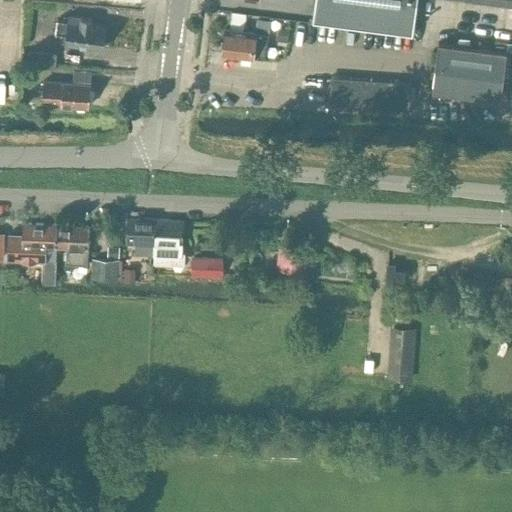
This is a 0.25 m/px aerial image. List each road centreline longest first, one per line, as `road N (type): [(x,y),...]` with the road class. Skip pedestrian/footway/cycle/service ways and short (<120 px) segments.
road 1 (unclassified): [(0,197),(511,218)]
road 2 (tertiary): [(159,165),(511,202)]
road 3 (tertiary): [(159,165),(179,0)]
road 4 (tertiary): [(159,165),(0,162)]
